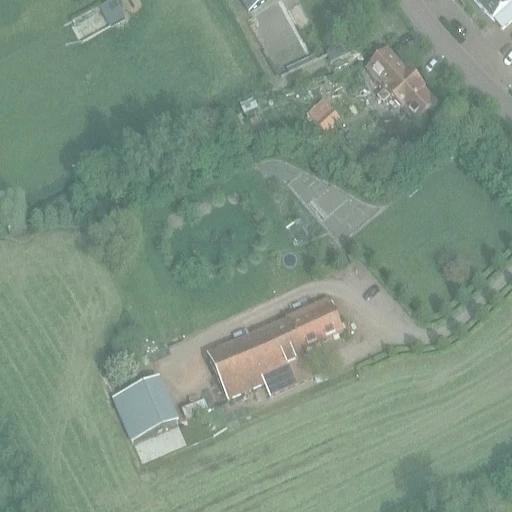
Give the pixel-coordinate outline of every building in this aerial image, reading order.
[(267,0),(239,0),(248,14),(268,1),(267,0)] [(511,0),(471,0),(491,22),(500,31),(511,20),(511,0)] [(366,71),(385,91),(377,99),(383,105),(390,99),(402,111),(403,110),(417,125),(437,106),(423,91),(425,89),(407,70),(406,72),(386,51),(366,71)] [(325,134),(339,121),(331,111),(316,125),(325,134)] [(236,130),(242,126),(238,119),(232,122),(236,130)] [(245,141),(264,132),(259,121),(240,130),(245,141)] [(301,353),(343,335),(328,300),(286,318),(288,323),(208,357),(225,396),(305,362),(301,353)] [(179,424),(160,380),(112,400),(131,444),(179,424)]
